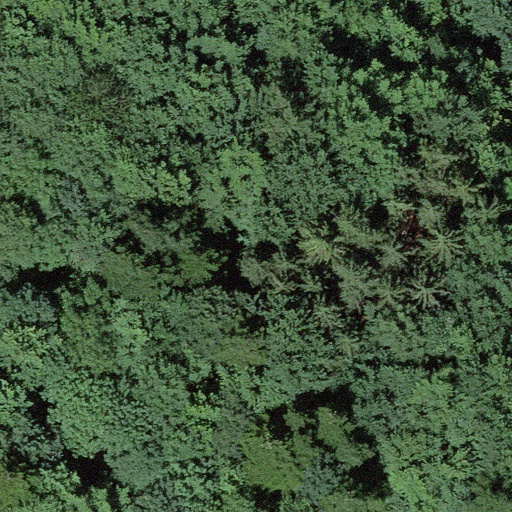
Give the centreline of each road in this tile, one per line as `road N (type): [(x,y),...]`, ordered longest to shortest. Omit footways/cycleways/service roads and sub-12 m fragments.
road 1 (track): [(0,384),(116,511)]
road 2 (track): [(441,0),(511,122)]
